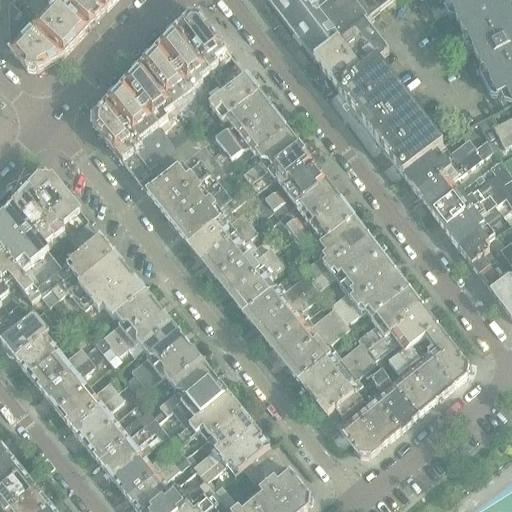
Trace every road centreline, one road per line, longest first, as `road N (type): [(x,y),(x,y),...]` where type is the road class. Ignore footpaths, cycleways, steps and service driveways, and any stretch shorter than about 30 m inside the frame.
road 1 (residential): [(48,123),(354,504)]
road 2 (residential): [(226,0),(511,370)]
road 3 (residential): [(354,504),(511,374)]
road 4 (residential): [(48,123),(162,0)]
road 5 (residential): [(94,511),(0,392)]
